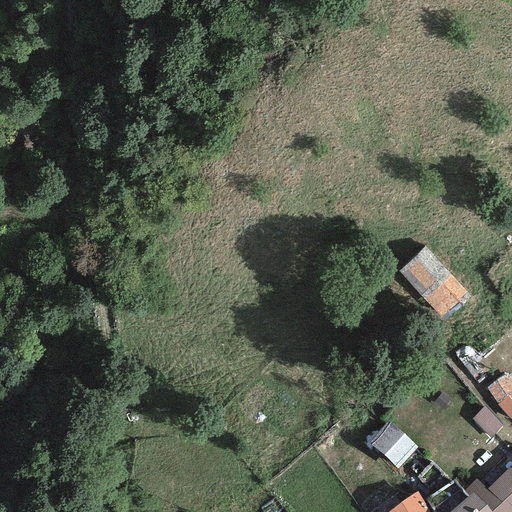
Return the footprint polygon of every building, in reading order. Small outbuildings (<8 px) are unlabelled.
[(421,252),(395,276),(431,314),(456,290),(421,252)] [(511,370),(490,383),(510,418),(511,416),(511,370)] [(489,436),(505,426),(492,403),(476,413),(489,436)] [(365,456),(394,479),(416,454),(385,432),(365,456)] [(511,511),(511,472),(483,498),(463,511),(511,511)] [(420,511),(413,501),(396,511),(420,511)]
